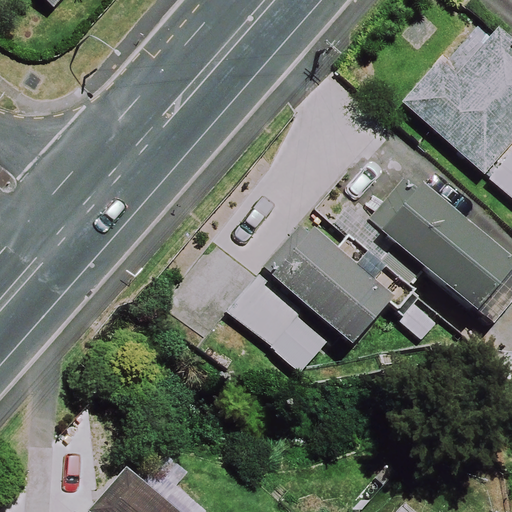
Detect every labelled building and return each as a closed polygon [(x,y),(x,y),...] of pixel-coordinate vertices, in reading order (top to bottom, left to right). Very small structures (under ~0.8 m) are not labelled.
[(68,0),(36,0),(56,15),(68,0)] [(511,139),(511,50),(478,20),(400,107),(479,177),(511,139)] [(511,156),(511,155),(487,185),(511,205),(511,156)] [(511,300),(511,279),(403,183),(362,230),(482,335),(511,300)] [(382,308),(300,235),(258,282),(340,355),(382,308)] [(161,511),(123,477),(91,511),(161,511)]
